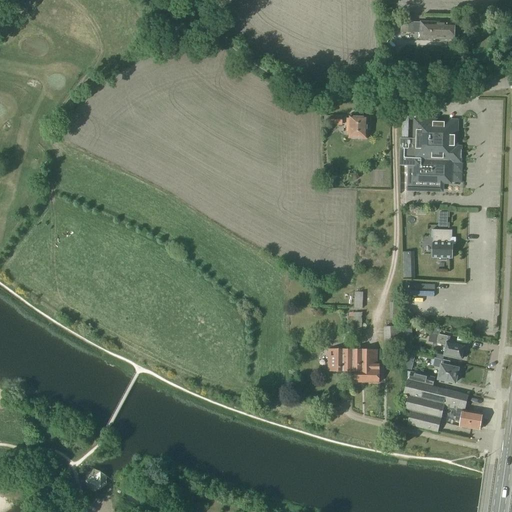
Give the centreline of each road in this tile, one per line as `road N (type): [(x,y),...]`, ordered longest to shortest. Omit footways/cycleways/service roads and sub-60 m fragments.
road 1 (track): [(190,0),(258,67),(316,91),(361,97)]
road 2 (unclassified): [(361,97),(511,86)]
